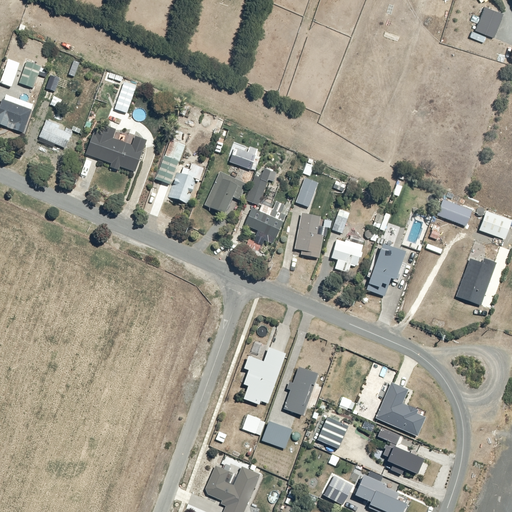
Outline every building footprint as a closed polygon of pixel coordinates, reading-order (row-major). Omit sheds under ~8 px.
[(485,7),(482,17),(472,14),(470,21),(479,24),(477,31),(495,37),(503,13),(485,7)] [(34,88),(35,85),(55,91),(60,76),(40,70),(42,64),(27,60),(19,84),(34,88)] [(19,69),(7,65),(0,82),(12,87),(19,69)] [(137,84),(125,81),(116,109),(129,112),(137,84)] [(34,103),(4,93),(0,106),(0,123),(24,132),(34,103)] [(66,148),(74,131),(77,132),(80,123),(51,111),(47,119),(40,136),(66,148)] [(155,178),(173,184),(190,133),(174,128),(162,161),(155,178)] [(95,131),(91,141),(87,153),(112,163),(111,166),(120,170),(121,166),(136,172),(145,149),(95,131)] [(236,145),(230,161),(255,170),(260,157),(258,156),(261,149),(250,145),(249,150),(236,145)] [(319,161),(309,158),(304,173),(313,176),(319,161)] [(185,202),(190,188),(194,189),(198,179),(201,180),(205,167),(181,159),(173,184),(168,196),(185,202)] [(280,230),(287,216),(289,217),(295,204),(282,198),(277,196),(281,186),(274,184),(280,170),(262,163),(246,200),(249,201),(244,211),(250,214),(246,224),(259,230),(256,235),(275,243),(280,230)] [(248,183),(220,171),(206,205),(227,213),(233,197),(241,200),(248,183)] [(320,182),(305,177),(296,202),(311,207),(320,182)] [(438,216),(456,222),(453,231),(468,237),(477,210),(467,207),(443,199),(438,216)] [(351,212),(341,208),(333,230),(343,234),(351,212)] [(385,231),(391,214),(376,208),(369,225),(385,231)] [(511,224),(511,218),(487,209),(480,229),(507,239),(511,224)] [(321,216),(303,212),(296,248),(300,249),(299,253),(320,257),(325,235),(317,233),(321,216)] [(442,226),(434,223),(429,237),(437,240),(442,226)] [(265,243),(251,237),(245,250),(259,256),(265,243)] [(365,244),(337,238),(333,257),(338,259),(336,268),(351,272),(352,264),(360,265),(365,244)] [(403,266),(410,251),(387,241),(380,256),(377,255),(368,276),(372,278),(368,288),(385,296),(387,293),(391,294),(396,282),(399,283),(405,267),(403,266)] [(496,265),(471,257),(459,296),(483,304),(496,265)] [(260,355),(265,344),(257,340),(252,352),(260,355)] [(267,403),(284,352),(267,346),(262,360),(246,354),(242,369),(247,370),(242,384),(246,385),(242,399),(258,405),(259,400),(267,403)] [(316,374),(297,367),(283,408),(301,415),(316,374)] [(407,406),(413,391),(392,382),(378,419),(418,436),(427,415),(407,406)] [(266,420),(248,413),(243,429),(261,435),(266,420)] [(347,426),(325,417),(315,440),(337,449),(347,426)] [(283,449),(290,429),(267,421),(260,441),(283,449)] [(398,445),(402,435),(382,427),(375,444),(387,449),(384,457),(421,473),(427,457),(398,445)] [(242,511),(259,474),(241,466),(233,485),(224,481),(229,471),(214,465),(205,488),(206,494),(221,500),(219,503),(225,505),(221,511),(242,511)] [(372,501),(371,503),(369,508),(378,511),(380,507),(392,511),(406,511),(413,499),(414,496),(385,483),(386,482),(367,473),(357,494),(372,501)]
